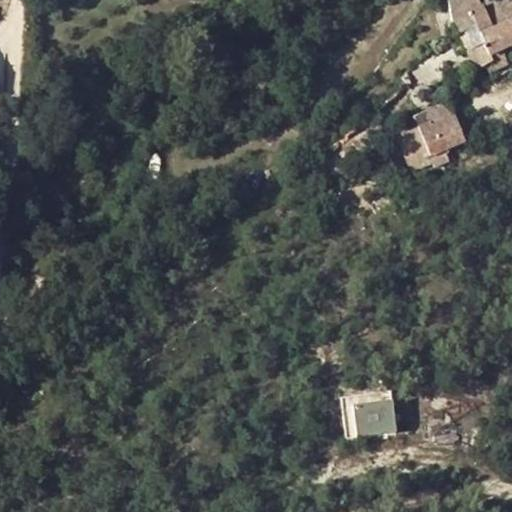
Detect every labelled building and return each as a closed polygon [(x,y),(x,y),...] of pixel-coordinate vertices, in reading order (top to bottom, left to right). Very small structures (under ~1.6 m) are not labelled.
[(511,9),(476,27),(469,14),(443,27),(438,37),(441,48),(452,53),(469,88),(479,84),(483,89),(500,80),(493,66),(511,57),(511,9)] [(424,112),(428,125),(429,124),(431,127),(453,117),(448,102),(424,112)] [(428,125),(395,139),(410,175),(432,166),(429,160),(465,145),(453,117),(431,127),(429,124),(428,125)] [(367,382),(317,385),(319,426),(330,426),(328,394),(367,392),(367,382)] [(367,392),(328,394),(330,426),(370,423),(367,392)]
